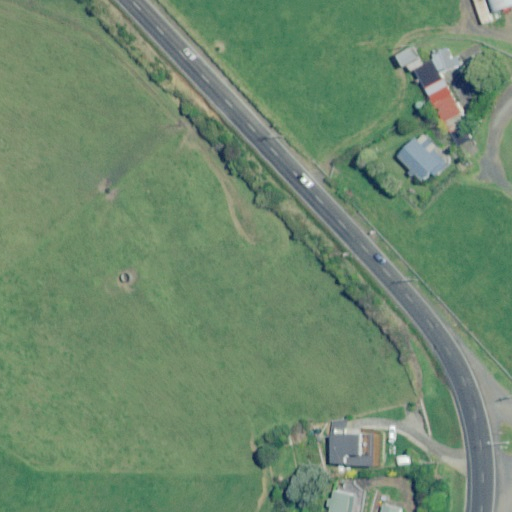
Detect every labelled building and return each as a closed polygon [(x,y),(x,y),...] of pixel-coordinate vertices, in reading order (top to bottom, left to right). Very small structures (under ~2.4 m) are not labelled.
[(487,0),(478,0),(487,24),(495,22),(487,0)] [(511,8),(511,0),(493,0),(498,13),(511,8)] [(419,69),(452,131),(470,122),(467,118),(483,110),(460,66),(450,48),(435,56),(437,61),(427,66),(418,48),(404,56),(413,73),(419,69)] [(455,163),(447,155),(453,150),(447,144),(442,149),(428,133),(403,157),(415,170),(411,173),(416,179),(420,175),(426,182),(437,173),(440,176),(455,163)] [(380,466),(381,436),(338,434),(337,465),(380,466)] [(364,511),(367,494),(358,493),(360,483),(348,481),(346,491),(339,489),(338,499),(333,498),(332,506),(336,507),(335,511),(364,511)]
